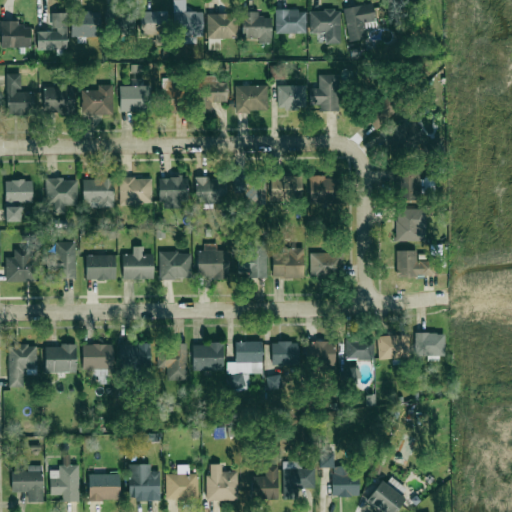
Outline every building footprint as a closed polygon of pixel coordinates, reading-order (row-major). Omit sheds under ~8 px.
[(202,36),(202,11),(185,12),(184,0),(173,0),(174,36),(202,36)] [(343,8),(349,41),(367,37),(365,23),(376,21),(373,3),(343,8)] [(306,33),(305,9),(275,10),(275,33),(306,33)] [(325,44),(341,43),(340,10),(309,10),(310,33),(325,33),(325,44)] [(140,35),(166,34),(166,11),(140,11),(140,35)] [(259,12),(242,11),(241,38),(257,39),(257,42),(271,43),(271,17),(258,17),(259,12)] [(100,13),(72,12),(71,36),(99,36),(100,13)] [(135,33),(135,13),(108,12),(107,33),(135,33)] [(36,31),(37,50),(67,49),(66,13),(51,13),(51,31),(36,31)] [(206,14),(207,39),(237,38),(236,13),(206,14)] [(19,21),(1,21),(1,47),(30,47),(30,26),(19,26),(19,21)] [(220,39),(208,39),(208,50),(220,50),(220,39)] [(284,65),(270,64),(269,79),(284,80),(284,65)] [(6,115),(33,115),(33,91),(21,91),(20,74),(6,74),(6,115)] [(338,111),(337,74),(318,74),(318,88),(309,88),(310,104),(319,104),(319,111),(338,111)] [(212,112),(212,102),(227,102),(226,91),(216,91),(216,75),(198,76),(199,113),(212,112)] [(180,114),(181,79),(163,79),(161,113),(180,114)] [(112,114),(112,84),(97,85),(97,90),(81,90),(81,114),(112,114)] [(120,112),(150,111),(149,85),(119,86),(120,112)] [(267,85),(235,85),(235,112),(267,111),(267,85)] [(304,85),(277,85),(277,108),(304,108),(304,85)] [(43,87),(43,113),(74,111),(73,86),(43,87)] [(365,115),(378,128),(397,111),(385,97),(365,115)] [(397,154),(428,142),(420,122),(408,126),(407,122),(387,130),(397,154)] [(397,169),(398,200),(420,200),(419,168),(397,169)] [(265,204),(265,174),(234,174),(234,193),(244,192),(245,205),(265,204)] [(270,199),(301,200),(301,177),(271,176),(270,199)] [(310,200),(340,199),(339,176),(309,177),(310,200)] [(151,177),(119,178),(119,204),(151,204),(151,177)] [(158,177),(159,206),(188,205),(187,177),(158,177)] [(194,178),(195,200),(203,199),(203,204),(225,203),(224,177),(194,178)] [(45,206),(51,206),(51,214),(64,214),(64,205),(77,205),(76,178),(45,179),(45,206)] [(82,179),(82,207),(113,206),(113,178),(82,179)] [(4,202),(31,202),(32,181),(5,180),(4,202)] [(5,207),(5,222),(20,221),(20,207),(5,207)] [(396,241),(426,242),(427,209),(397,208),(396,241)] [(266,278),(267,239),(246,239),(246,250),(237,250),(237,271),(248,271),(248,277),(266,278)] [(46,252),(46,279),(75,278),(74,241),(55,242),(55,252),(46,252)] [(196,251),(197,278),(221,277),(220,244),(203,244),(203,251),(196,251)] [(122,254),(122,279),(153,278),(153,253),(143,254),(143,246),(132,246),(133,254),(122,254)] [(272,277),(303,278),(303,248),(272,247),(272,277)] [(5,257),(5,282),(36,281),(35,248),(13,249),(13,257),(5,257)] [(397,276),(435,277),(436,261),(416,260),(416,251),(399,250),(397,276)] [(159,278),(190,279),(191,252),(159,252),(159,278)] [(342,271),(343,253),(310,253),(309,276),(336,276),(336,271),(342,271)] [(115,255),(86,255),(85,279),(115,280),(115,255)] [(446,333),(414,333),(415,357),(447,356),(446,333)] [(410,358),(409,335),(377,336),(378,359),(410,358)] [(373,338),(345,339),(345,360),(373,359),(373,338)] [(262,373),(262,341),(235,341),(235,362),(226,362),(227,373),(262,373)] [(305,367),(334,366),(334,341),(305,342),(305,367)] [(272,365),(298,365),(298,342),(271,342),(272,365)] [(82,343),(82,369),(92,369),(92,376),(98,376),(97,383),(106,384),(107,369),(112,369),(113,344),(82,343)] [(119,343),(118,367),(149,368),(150,344),(119,343)] [(224,370),(223,343),(192,344),(193,371),(224,370)] [(8,387),(24,387),(24,369),(37,369),(36,344),(7,345),(8,387)] [(157,367),(166,367),(167,380),(186,380),(185,344),(157,345),(157,367)] [(75,345),(45,345),(45,373),(76,372),(75,345)] [(346,385),(359,383),(356,367),(344,368),(346,385)] [(249,390),(248,373),(229,375),(230,391),(249,390)] [(267,388),(280,387),(280,375),(266,376),(267,388)] [(333,454),(319,454),(319,467),(334,467),(333,454)] [(301,461),(283,462),(283,493),(297,493),(297,488),(314,487),(314,469),(301,469),(301,461)] [(49,495),(62,495),(62,501),(78,501),(78,464),(60,464),(60,470),(49,470),(49,495)] [(150,464),(128,464),(128,500),(159,500),(159,471),(150,471),(150,464)] [(206,500),(237,500),(237,471),(221,471),(221,464),(210,464),(210,475),(206,475),(206,500)] [(11,492),(27,492),(27,502),(43,502),(42,465),(27,465),(27,472),(11,472),(11,492)] [(165,474),(165,500),(197,499),(197,473),(189,474),(189,465),(177,465),(177,474),(165,474)] [(251,476),(251,499),(278,499),(277,466),(265,466),(265,476),(251,476)] [(331,496),(358,497),(359,470),(332,469),(331,496)] [(87,474),(88,500),(119,499),(119,473),(87,474)] [(406,488),(391,477),(386,483),(402,494),(406,488)] [(382,511),(395,511),(405,497),(380,481),(366,501),(382,511)]
